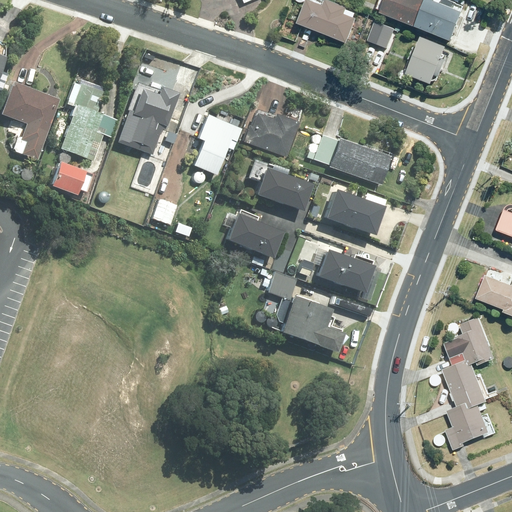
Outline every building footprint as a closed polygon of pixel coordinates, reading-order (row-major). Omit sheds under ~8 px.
[(346,7),(347,6),(333,0),(325,0),(306,0),(298,21),(347,41),(357,18),(353,16),(355,11),(346,7)] [(380,0),(377,8),(415,24),(416,23),(425,0),(380,0)] [(425,0),(416,23),(451,38),(463,10),(439,0),(425,0)] [(375,20),(369,39),(379,43),(384,30),(388,32),(389,29),(385,27),(386,24),(375,20)] [(405,68),(408,70),(407,71),(432,81),(435,72),(439,74),(446,58),(441,56),(446,44),(422,34),(417,47),(414,45),(409,57),(410,58),(405,68)] [(17,137),(13,148),(15,152),(37,159),(58,98),(7,81),(0,103),(0,115),(24,124),(23,126),(12,122),(8,133),(17,137)] [(67,113),(69,113),(58,146),(92,158),(101,133),(109,136),(115,119),(93,111),(101,89),(78,81),(77,83),(70,81),(64,99),(70,100),(69,103),(71,103),(67,113)] [(126,107),(114,140),(149,153),(159,126),(162,127),(161,128),(175,133),(187,101),(172,95),(174,89),(157,83),(154,90),(137,84),(128,109),(126,107)] [(246,122),(240,139),(283,155),(296,119),(272,110),(270,116),(253,110),(248,123),(246,122)] [(196,172),(196,174),(197,176),(198,177),(199,178),(201,178),(202,178),(204,177),(205,176),(206,174),(208,170),(213,172),(224,145),(230,147),(238,126),(228,123),(230,117),(217,112),(215,116),(204,112),(194,135),(200,138),(190,162),(199,166),(197,170),(196,172)] [(326,163),(326,164),(378,183),(388,154),(336,135),(335,139),(320,133),(313,152),(306,150),(304,155),(326,163)] [(46,181),(49,182),(46,188),(56,192),(58,186),(72,192),(74,186),(83,189),(90,172),(81,169),(81,168),(55,158),(46,181)] [(252,190),(299,207),(308,181),(261,164),(252,190)] [(317,175),(309,172),(307,177),(315,181),(317,175)] [(398,189),(387,185),(384,194),(395,198),(398,189)] [(332,186),(322,214),(369,231),(379,203),(332,186)] [(157,196),(150,217),(169,223),(175,202),(157,196)] [(497,227),(511,233),(511,203),(510,204),(508,204),(506,206),(505,208),(497,227)] [(312,204),(308,214),(314,216),(318,206),(312,204)] [(279,229),(233,210),(223,235),(269,254),(279,229)] [(189,227),(175,224),(173,234),(187,237),(189,227)] [(316,273),(315,275),(340,284),(341,282),(361,289),(370,262),(323,246),(314,273),(316,273)] [(300,262),(295,277),(305,280),(310,266),(300,262)] [(258,273),(265,276),(267,270),(261,267),(258,273)] [(328,308),(290,294),(295,280),(273,272),(269,282),(264,280),(261,287),(267,289),(265,293),(280,299),(274,315),(278,322),(280,323),(278,329),(334,351),(341,333),(327,327),(331,318),(326,315),(328,308)] [(511,283),(485,274),(477,297),(505,307),(504,310),(511,312),(511,283)] [(444,343),(453,365),(442,369),(444,372),(468,362),(469,364),(472,363),(476,361),(478,364),(495,356),(478,316),(460,324),(464,333),(455,337),(455,338),(444,343)] [(457,405),(447,410),(448,413),(469,404),(470,407),(479,403),(488,399),(472,363),(469,364),(468,362),(444,372),(452,392),(450,393),(453,400),(455,399),(457,405)] [(454,427),(445,430),(453,449),(465,444),(463,441),(490,430),(479,403),(470,407),(469,404),(448,413),(454,427)]
